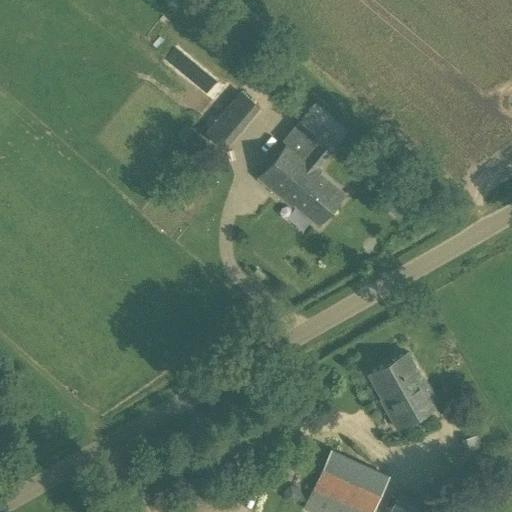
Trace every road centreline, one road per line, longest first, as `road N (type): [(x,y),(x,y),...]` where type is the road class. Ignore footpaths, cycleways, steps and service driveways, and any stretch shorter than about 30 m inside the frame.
road 1 (unclassified): [(0,505),(511,211)]
road 2 (unknown): [(100,448),(64,423),(0,342)]
